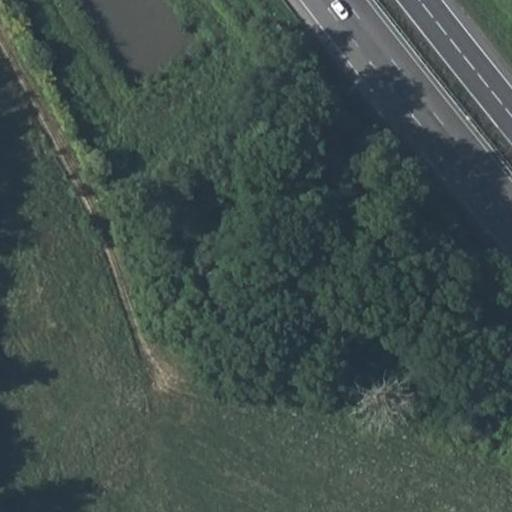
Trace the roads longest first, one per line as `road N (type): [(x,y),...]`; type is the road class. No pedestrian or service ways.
road 1 (trunk): [(343,0),(511,209)]
road 2 (trunk): [(511,115),(419,0)]
